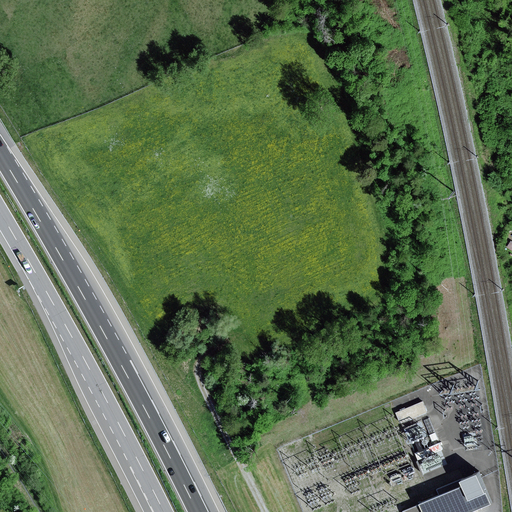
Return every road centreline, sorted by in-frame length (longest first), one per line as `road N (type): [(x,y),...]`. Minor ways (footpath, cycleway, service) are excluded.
road 1 (motorway): [(197,511),(0,152)]
road 2 (motorway): [(0,212),(166,511)]
road 3 (track): [(265,511),(198,375),(205,354),(227,341)]
